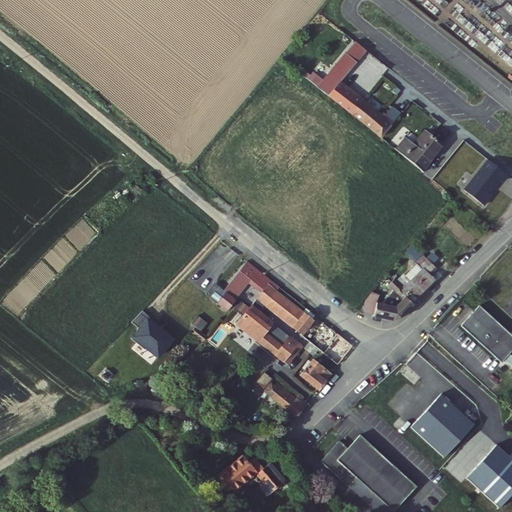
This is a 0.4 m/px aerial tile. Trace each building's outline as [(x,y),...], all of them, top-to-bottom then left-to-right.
[(332,78),(324,88),(330,93),(339,83),(332,78)] [(403,80),(394,91),(409,103),(418,92),(403,80)] [(339,83),(330,93),(328,96),(380,138),(400,114),(392,106),(385,114),(383,113),(380,116),(339,83)] [(394,149),(411,162),(422,171),(443,146),(424,132),(413,146),(403,139),(394,149)] [(503,183),(508,176),(489,160),(465,190),(484,206),(492,196),(490,194),(501,181),(503,183)] [(416,262),(417,263),(399,282),(403,286),(399,291),(413,304),(436,280),(430,275),(436,268),(422,255),(416,262)] [(277,293),(280,289),(247,262),(224,291),(227,294),(220,304),(228,310),(250,281),(263,292),(258,298),(267,305),(277,293)] [(396,296),(388,305),(375,304),(373,316),(376,317),(393,320),(400,319),(413,305),(413,304),(399,291),(403,286),(399,282),(395,278),(387,287),(396,296)] [(208,293),(218,299),(225,289),(215,283),(208,293)] [(312,320),(277,293),(267,305),(302,333),(312,320)] [(372,314),(374,304),(365,302),(364,313),(372,314)] [(265,334),(273,323),(252,306),(238,324),(288,365),(302,348),(290,338),(282,348),(265,334)] [(511,338),(479,307),(460,327),(500,364),(511,351),(511,338)] [(197,315),(192,323),(199,328),(205,320),(197,315)] [(206,338),(198,331),(194,335),(203,342),(206,338)] [(353,346),(339,335),(323,354),(338,365),(353,346)] [(312,355),(317,348),(310,342),(304,349),(312,355)] [(329,375),(312,361),(301,375),(318,389),(329,375)] [(274,385),(272,383),(265,392),(296,417),(307,403),(298,395),(296,398),(277,382),(274,385)] [(441,394),(410,427),(443,457),(474,424),(441,394)] [(347,448),(339,440),(320,460),(348,486),(356,477),(393,511),(416,487),(392,465),(389,468),(369,449),(372,446),(360,434),(347,448)] [(392,465),(372,446),(369,449),(389,468),(392,465)] [(511,511),(511,455),(508,453),(478,486),(506,511),(511,511)] [(281,484),(266,466),(260,472),(250,460),(247,463),(244,465),(242,462),(239,459),(216,478),(218,480),(211,485),(222,498),(228,492),(230,495),(252,476),(261,487),(268,495),(281,484)] [(356,477),(348,486),(375,511),(392,511),(393,511),(356,477)] [(268,495),(261,487),(257,491),(264,499),(268,495)]
